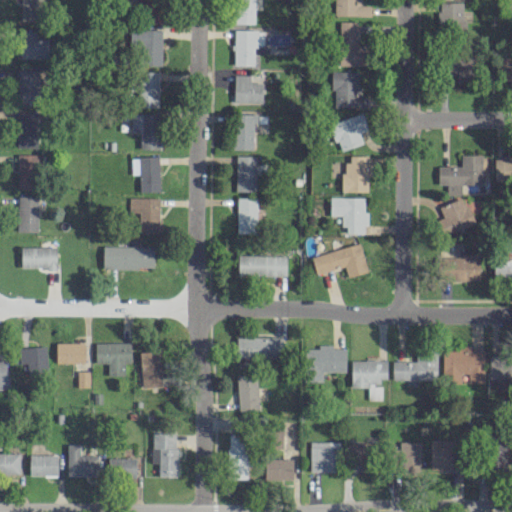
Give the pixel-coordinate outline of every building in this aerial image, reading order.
[(19,0),(20,20),(45,20),(44,0),(19,0)] [(160,0),(138,0),(139,22),(161,22),(160,0)] [(260,0),(234,0),(234,22),(255,23),(255,9),(260,9),(260,0)] [(331,0),(332,15),(370,16),(370,4),(361,4),(361,0),(331,0)] [(463,2),(438,1),(437,29),(465,30),(465,19),(462,19),(463,2)] [(357,21),(339,21),(338,64),(364,65),(364,43),(356,43),(357,21)] [(161,29),(129,28),(129,47),(140,47),(140,64),(160,64),(161,29)] [(233,64),(253,65),(254,45),(263,45),(264,30),(234,29),(233,64)] [(47,57),(47,37),(35,37),(35,30),(19,30),(19,58),(47,57)] [(446,74),(456,73),(456,81),(473,81),(473,55),(446,55),(446,74)] [(499,80),(508,80),(508,84),(511,83),(511,57),(498,58),(499,80)] [(18,105),(37,105),(38,69),(19,69),(18,105)] [(332,107),(359,106),(359,70),(332,70),(332,107)] [(157,106),(158,71),(137,71),(136,106),(157,106)] [(233,102),(261,103),(262,82),(249,82),(249,74),(234,74),(233,102)] [(38,112),(17,111),(16,147),(37,147),(38,112)] [(338,151),(362,143),(359,132),(367,129),(362,112),(329,123),(338,151)] [(159,149),(159,113),(123,113),(123,131),(140,131),(140,149),(159,149)] [(232,148),(253,149),(254,113),(233,113),(232,148)] [(38,189),(39,154),(17,153),(16,189),(38,189)] [(460,166),(437,165),(437,184),(446,184),(446,194),(461,194),(461,184),(482,184),(483,154),(460,154),(460,166)] [(235,190),(257,190),(257,155),(235,155),(235,190)] [(341,191),(367,191),(367,155),(349,155),(349,162),(342,162),(341,191)] [(158,156),(130,157),(131,174),(138,173),(139,191),(159,191),(158,156)] [(493,181),(511,181),(511,156),(503,156),(503,161),(494,161),(493,181)] [(16,231),(37,231),(37,195),(17,195),(16,231)] [(329,215),(343,215),(343,233),(366,233),(365,210),(364,210),(363,196),(329,196),(329,215)] [(158,232),(159,197),(128,197),(128,212),(138,212),(138,232),(158,232)] [(236,232),(255,232),(256,197),(236,197),(236,232)] [(474,224),(464,197),(438,206),(442,217),(437,219),(443,235),(474,224)] [(347,276),(367,271),(359,242),(310,256),(315,273),(344,265),(347,276)] [(153,268),(153,246),(102,245),(102,267),(153,268)] [(20,247),(20,268),(56,268),(55,246),(20,247)] [(511,250),(493,251),(493,276),(511,275),(511,250)] [(449,259),(448,279),(479,280),(480,254),(458,253),(458,260),(449,259)] [(285,255),(237,254),(237,275),(285,275),(285,255)] [(282,356),(281,336),(235,337),(236,357),(282,356)] [(56,362),(84,362),(84,341),(55,342),(56,362)] [(94,363),(107,362),(107,375),(122,375),(122,362),(130,362),(130,342),(94,342),(94,363)] [(345,371),(345,348),(332,348),(332,344),(317,344),(317,348),(303,348),(303,381),(322,381),(322,371),(345,371)] [(19,363),(27,363),(27,374),(47,373),(46,345),(18,346),(19,363)] [(484,381),(483,350),(471,350),(471,346),(441,347),(442,383),(461,382),(461,373),(467,373),(468,382),(484,381)] [(140,386),(161,386),(160,350),(139,351),(140,386)] [(488,380),(496,380),(495,387),(511,387),(511,378),(511,377),(511,354),(489,353),(488,380)] [(392,361),(391,379),(436,379),(436,356),(415,356),(415,361),(392,361)] [(350,386),(367,387),(367,399),(381,399),(381,382),(386,382),(387,360),(351,359),(350,386)] [(0,360),(0,388),(9,387),(5,360),(0,360)] [(89,386),(88,370),(76,370),(76,387),(89,386)] [(258,409),(256,372),(236,373),(237,410),(258,409)] [(158,463),(157,476),(175,476),(176,430),(151,429),(151,462),(158,463)] [(271,448),(282,448),(282,429),(271,430),(271,448)] [(227,433),(226,478),(246,478),(247,433),(227,433)] [(429,471),(453,471),(453,439),(430,439),(429,471)] [(398,468),(420,469),(421,441),(399,440),(398,468)] [(506,465),(504,440),(485,441),(487,466),(506,465)] [(337,441),(309,441),(309,471),(337,471),(337,441)] [(346,441),(345,463),(368,464),(369,442),(346,441)] [(97,475),(97,454),(79,454),(79,444),(67,444),(66,475),(97,475)] [(19,452),(0,452),(0,473),(19,474),(19,452)] [(28,475),(57,475),(57,454),(29,454),(28,475)] [(135,477),(135,458),(108,457),(107,477),(135,477)] [(292,479),(292,458),(264,458),(264,478),(292,479)]
